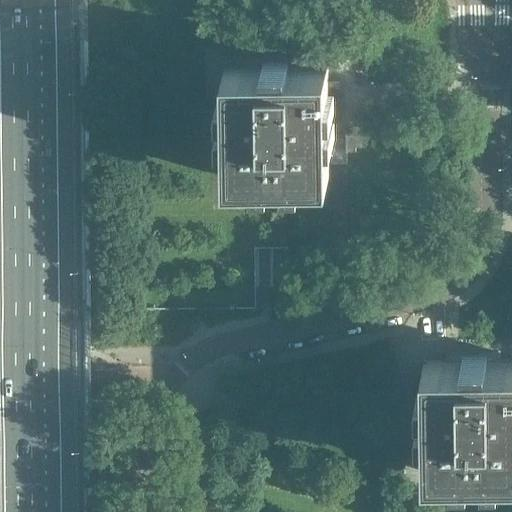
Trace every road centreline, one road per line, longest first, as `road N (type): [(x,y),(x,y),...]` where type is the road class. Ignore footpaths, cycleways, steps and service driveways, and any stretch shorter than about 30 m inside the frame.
road 1 (unclassified): [(158,511),(157,412),(166,380),(207,351),(417,306),(462,277),(479,255),(488,224),(492,0)]
road 2 (motorway): [(23,511),(19,0)]
road 3 (unknown): [(490,84),(338,85)]
